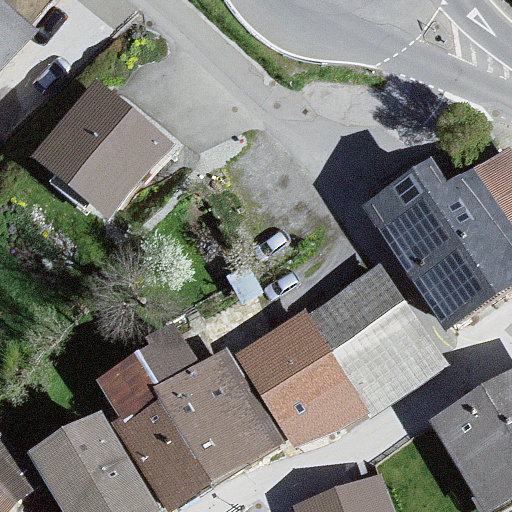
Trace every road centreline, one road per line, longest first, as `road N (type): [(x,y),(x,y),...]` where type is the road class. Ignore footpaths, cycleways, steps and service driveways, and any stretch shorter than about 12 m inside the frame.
road 1 (unclassified): [(471,70),(398,123),(312,122),(262,96),(151,0)]
road 2 (unclassified): [(248,511),(377,442),(511,340)]
road 3 (tertiary): [(256,0),(306,40),(370,37)]
